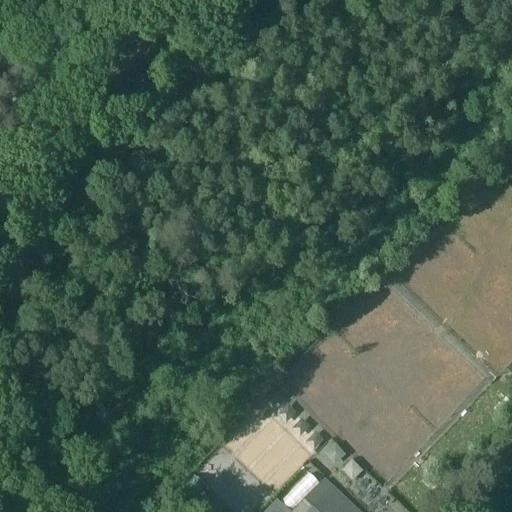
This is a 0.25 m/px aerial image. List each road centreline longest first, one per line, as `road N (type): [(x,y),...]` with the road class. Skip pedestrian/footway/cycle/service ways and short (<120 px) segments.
road 1 (track): [(118,146),(259,0)]
road 2 (track): [(0,273),(118,146)]
